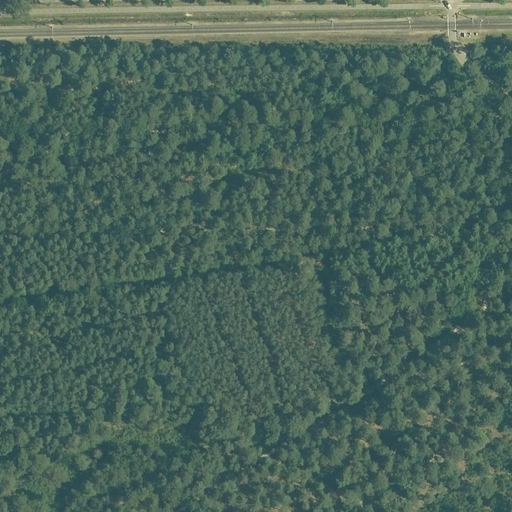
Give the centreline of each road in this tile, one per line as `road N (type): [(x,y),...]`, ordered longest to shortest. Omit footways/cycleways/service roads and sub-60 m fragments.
road 1 (track): [(511,287),(328,418),(175,511)]
road 2 (unclassified): [(511,106),(458,55),(450,0)]
